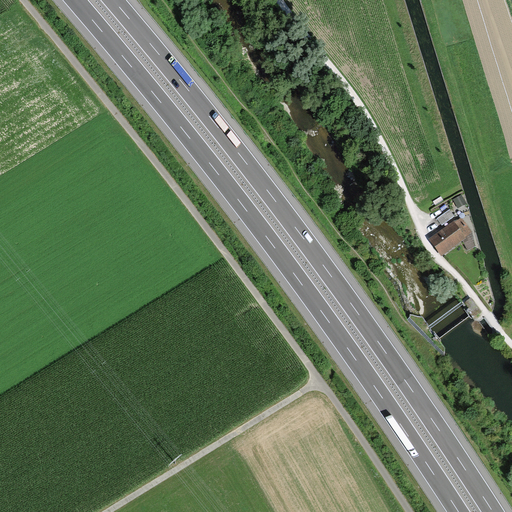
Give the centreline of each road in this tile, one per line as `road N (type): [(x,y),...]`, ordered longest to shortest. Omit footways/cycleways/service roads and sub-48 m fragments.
road 1 (track): [(408,511),(321,384),(23,0)]
road 2 (motorway): [(74,0),(250,216),(382,392),(458,511)]
road 3 (motorway): [(492,511),(277,205),(111,0)]
road 4 (unclassified): [(278,0),(355,98),(430,254),(511,346)]
road 5 (track): [(110,511),(321,384)]
